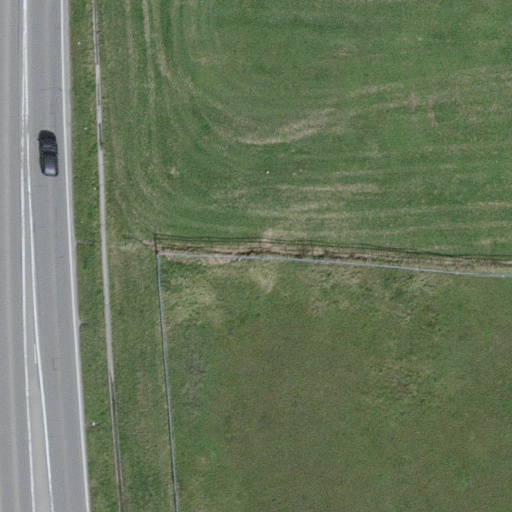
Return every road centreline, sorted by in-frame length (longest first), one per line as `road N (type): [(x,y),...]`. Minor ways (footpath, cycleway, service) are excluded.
road 1 (secondary): [(61,511),(24,105)]
road 2 (secondary): [(24,105),(23,511)]
